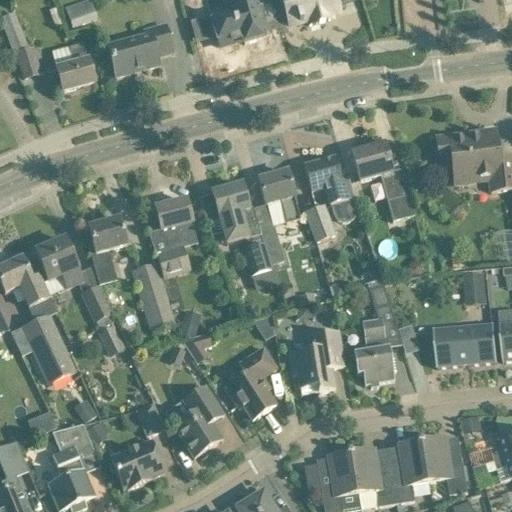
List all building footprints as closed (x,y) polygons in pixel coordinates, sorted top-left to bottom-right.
[(227,13),(210,18),(211,19),(217,41),(219,50),(243,43),(244,47),(261,42),(260,38),(267,36),(265,28),(277,25),(269,0),(251,0),(241,3),(226,8),(227,13)] [(281,0),(290,29),(298,27),(298,28),(302,27),(302,26),(308,24),(309,29),(329,23),(328,17),(329,17),(337,15),(336,11),(332,0),(281,0)] [(72,29),(96,21),(90,2),(65,11),(72,29)] [(30,54),(15,17),(0,21),(15,58),(16,57),(24,83),(40,78),(32,53),(30,54)] [(115,81),(159,69),(157,60),(172,56),(164,26),(142,32),(143,39),(106,49),(115,81)] [(63,96),(94,87),(83,46),(52,55),(56,70),(63,96)] [(511,159),(499,162),(495,133),(477,136),(478,143),(468,145),(467,137),(436,141),(439,170),(452,168),(455,190),(488,186),(489,197),(511,194),(511,159)] [(371,152),(370,149),(366,147),(355,150),(352,154),(353,157),(352,158),(359,185),(380,180),(392,226),(415,220),(409,199),(402,173),(391,176),(383,149),(371,152)] [(304,171),(310,190),(311,196),(325,192),(330,208),(330,209),(352,203),(354,203),(349,183),(347,183),(348,185),(341,187),(334,163),(319,167),(316,162),(306,165),(306,171),(304,171)] [(287,176),(258,184),(263,203),(265,209),(265,210),(281,206),(286,226),(286,227),(300,223),(294,203),(295,203),(293,195),(287,176)] [(247,208),(242,189),(228,192),(225,189),(214,192),(214,196),(212,197),(217,216),(219,222),(220,221),(227,248),(260,238),(263,248),(243,254),(251,281),(271,275),(270,270),(272,269),(259,231),(253,212),(249,213),(247,208)] [(174,231),(191,226),(186,204),(155,212),(161,234),(162,234),(168,256),(180,253),(174,231)] [(317,247),(335,241),(324,211),(306,218),(317,247)] [(99,290),(117,285),(109,257),(127,252),(119,222),(88,231),(95,257),(91,259),(96,278),(99,290)] [(270,228),(259,231),(272,269),(284,266),(274,230),(273,227),(270,228)] [(82,286),(72,262),(64,243),(35,255),(43,274),(48,286),(62,280),(67,292),(82,286)] [(163,284),(190,276),(183,252),(180,253),(168,256),(156,260),(163,284)] [(49,320),(55,317),(38,281),(32,284),(22,261),(10,267),(9,264),(6,263),(0,265),(0,287),(5,298),(19,291),(36,327),(23,333),(21,330),(10,336),(22,361),(33,355),(49,390),(75,378),(49,320)] [(151,335),(174,328),(155,267),(132,274),(151,335)] [(504,280),(511,279),(511,270),(503,272),(504,280)] [(465,309),(487,308),(485,276),(464,277),(465,309)] [(288,287),(281,289),(284,301),(292,299),(288,287)] [(339,287),(331,289),(335,302),(348,299),(346,293),(346,291),(339,287)] [(386,351),(385,343),(400,341),(383,289),(369,294),(378,323),(362,326),(366,354),(353,357),(357,379),(363,378),(365,390),(394,385),(393,376),(396,375),(394,362),(391,363),(389,351),(386,351)] [(110,328),(113,327),(114,326),(110,318),(97,291),(83,298),(95,325),(100,333),(110,328)] [(313,298),(298,301),(299,310),(315,307),(313,298)] [(113,327),(110,328),(112,332),(98,338),(110,362),(127,354),(115,330),(113,327)] [(406,355),(418,352),(412,328),(399,331),(406,355)] [(503,366),(511,364),(511,328),(500,330),(503,366)] [(438,372),(467,369),(497,366),(493,329),(492,329),(434,335),(436,352),(438,372)] [(334,395),(331,374),(345,372),(342,352),(339,335),(308,340),(310,354),(288,358),(289,361),(292,380),(297,379),(300,394),(317,392),(318,397),(334,395)] [(197,369),(208,362),(204,354),(211,352),(207,338),(182,345),(197,369)] [(252,425),(276,410),(259,384),(276,372),(263,352),(239,368),(246,378),(225,391),(240,415),(243,413),(252,425)] [(194,462),(217,448),(223,444),(212,427),(224,420),(205,391),(183,405),(191,418),(173,430),(194,462)] [(146,442),(164,434),(153,408),(136,415),(146,442)] [(45,434),(56,430),(51,417),(39,422),(45,434)] [(482,435),(479,420),(461,424),(464,438),(482,435)] [(83,473),(77,457),(92,451),(83,429),(52,437),(60,457),(52,460),(61,483),(47,488),(51,498),(56,511),(69,511),(70,511),(69,511),(85,511),(87,511),(84,506),(96,501),(93,496),(84,473),(83,473)] [(484,460),(486,468),(496,465),(511,460),(511,437),(500,441),(504,454),(484,460)] [(439,442),(434,438),(423,440),(430,488),(448,485),(451,500),(468,497),(463,465),(460,445),(448,447),(447,441),(439,442)] [(398,511),(406,511),(406,507),(415,506),(413,490),(430,488),(423,440),(411,442),(408,447),(400,449),(401,455),(389,457),(397,509),(398,511)] [(165,477),(157,459),(151,445),(110,462),(111,466),(108,467),(112,476),(115,476),(123,494),(127,493),(127,494),(152,484),(152,482),(165,477)] [(0,511),(28,511),(13,474),(26,469),(17,446),(0,450),(0,466),(7,483),(1,486),(5,495),(0,497),(0,511)] [(368,454),(363,450),(352,452),(362,510),(362,511),(376,511),(380,511),(397,509),(389,457),(378,459),(377,453),(368,454)] [(362,511),(362,510),(352,452),(341,454),(338,459),(329,460),(330,467),(306,471),(310,500),(323,498),(325,511),(362,511)] [(511,460),(496,465),(496,466),(498,473),(508,470),(511,481),(511,460)] [(489,476),(486,468),(473,471),(476,480),(489,476)] [(511,496),(503,499),(505,508),(511,505),(511,496)] [(283,511),(274,511),(266,497),(255,504),(253,501),(241,508),(243,511),(241,511),(289,511),(287,509),(283,511)]
